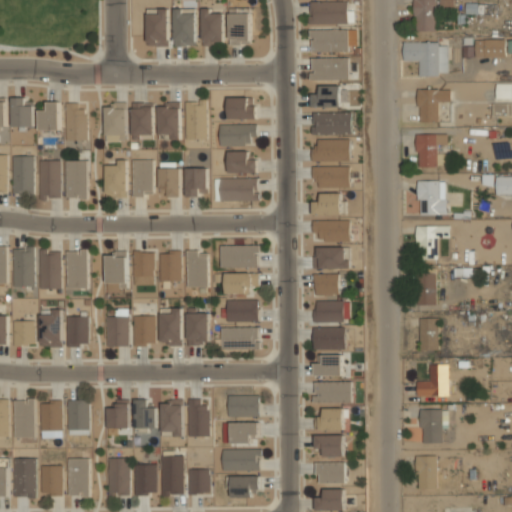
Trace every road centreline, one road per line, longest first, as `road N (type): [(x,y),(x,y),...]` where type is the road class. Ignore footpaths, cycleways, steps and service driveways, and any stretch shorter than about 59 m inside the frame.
road 1 (residential): [(290,511),(280,0)]
road 2 (residential): [(382,511),(380,155)]
road 3 (residential): [(0,371),(287,371)]
road 4 (residential): [(0,219),(286,224)]
road 5 (residential): [(0,68),(285,73)]
road 6 (residential): [(380,155),(378,0)]
